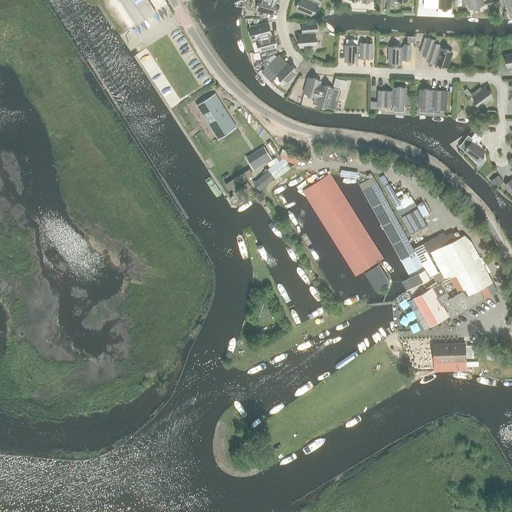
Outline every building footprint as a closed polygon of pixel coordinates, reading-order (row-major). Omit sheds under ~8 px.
[(147,0),(118,0),(135,26),(156,13),(147,0)] [(273,15),(276,0),(259,0),(257,11),(273,15)] [(300,0),(296,10),(311,15),(316,2),(319,3),(320,0),(300,0)] [(423,0),(424,7),(439,7),(438,15),(450,15),(450,0),(423,0)] [(467,0),(470,9),(484,5),(483,0),(467,0)] [(495,10),(494,6),(493,3),(487,4),(488,8),(489,12),(495,10)] [(273,36),(269,37),(265,24),(249,29),(253,42),(258,41),(261,50),(258,51),(260,59),(267,57),(267,56),(272,54),(271,49),(276,48),(273,36)] [(302,35),(299,36),(300,48),(316,46),(314,32),(317,32),(317,25),(302,26),(302,35)] [(429,38),(425,49),(423,56),(428,57),(427,61),(447,68),(452,52),(439,48),(440,45),(434,43),(435,40),(429,38)] [(361,46),(346,46),(346,62),(358,62),(358,59),(373,59),(373,44),(361,43),(361,46)] [(389,47),(389,63),(401,64),(401,60),(410,60),(410,45),(404,45),(404,48),(389,47)] [(494,64),(494,48),(471,47),(470,66),(480,67),(480,64),(494,64)] [(265,68),(276,58),(272,54),(262,65),(265,68)] [(297,72),(288,64),(286,67),(283,65),(285,64),(277,56),(276,58),(265,68),(261,72),(271,82),(277,75),(285,84),(297,72)] [(320,81),(309,78),(304,93),(315,97),(314,103),(328,107),(333,89),(319,85),(320,81)] [(336,78),(334,86),(342,88),(344,80),(336,78)] [(378,106),(390,107),(390,104),(405,104),(405,88),(394,88),(393,91),(379,91),(378,106)] [(480,88),(470,95),(479,107),(492,97),(485,88),(482,90),(480,88)] [(441,91),(420,90),(419,106),(434,107),(433,110),(440,110),(441,91)] [(215,94),(198,104),(219,137),(236,127),(215,94)] [(475,133),(471,138),(473,140),(464,151),(477,161),(485,151),(480,148),(482,146),(478,143),(482,138),(475,133)] [(254,170),(271,159),(263,147),(246,158),(254,170)] [(269,168),(279,161),(276,156),(266,163),(269,168)] [(493,178),(489,181),(494,188),(498,185),(493,178)] [(259,201),(264,198),(261,192),(256,195),(259,201)] [(414,201),(397,210),(410,234),(427,225),(423,218),(416,205),(414,201)] [(497,292),(492,282),(484,267),(483,264),(480,259),(474,246),(472,242),(464,235),(462,237),(459,238),(456,240),(453,233),(446,237),(444,233),(434,238),(439,248),(431,253),(437,265),(445,280),(444,281),(438,272),(432,276),(435,282),(429,285),(431,289),(414,299),(427,322),(438,315),(441,321),(447,317),(442,308),(443,307),(445,306),(452,317),(459,313),(458,311),(480,298),(481,300),(484,299),(479,289),(481,288),(486,286),(490,295),(497,292)] [(376,290),(389,281),(378,264),(364,273),(376,290)] [(424,270),(401,282),(406,291),(409,290),(429,279),(424,270)] [(451,344),(437,344),(438,362),(451,361),(465,361),(465,343),(464,343),(464,346),(457,346),(457,343),(451,344)] [(495,357),(496,351),(481,348),(480,354),(495,357)] [(504,359),(505,352),(497,350),(496,357),(504,359)]
